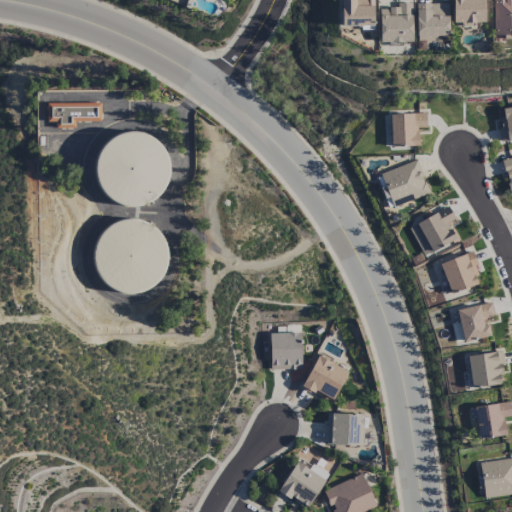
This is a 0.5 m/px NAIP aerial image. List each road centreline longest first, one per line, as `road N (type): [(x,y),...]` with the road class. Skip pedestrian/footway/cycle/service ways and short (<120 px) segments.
road 1 (tertiary): [(424,511),(390,333),(358,256),(317,194),(267,135),(147,48),(0,4)]
road 2 (residential): [(461,156),(511,270)]
